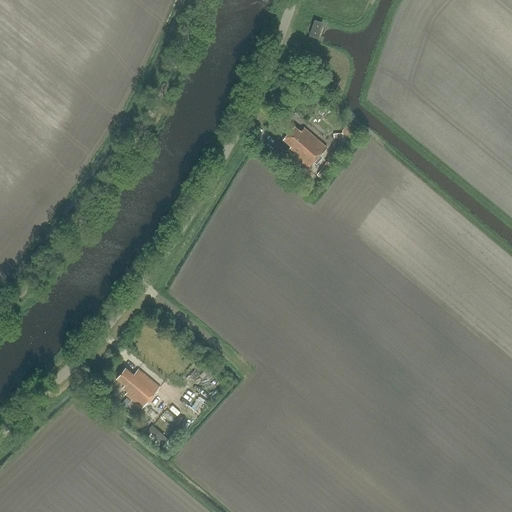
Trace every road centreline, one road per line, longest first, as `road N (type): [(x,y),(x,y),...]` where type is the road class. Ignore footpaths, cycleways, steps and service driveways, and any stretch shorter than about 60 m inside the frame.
road 1 (unclassified): [(0,433),(93,340),(171,239),(235,130),(292,0)]
road 2 (track): [(200,0),(168,80),(108,182),(0,322)]
